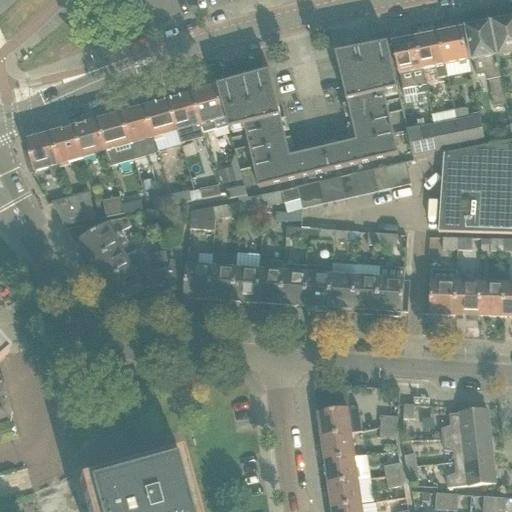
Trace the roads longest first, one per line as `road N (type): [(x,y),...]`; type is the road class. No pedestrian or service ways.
road 1 (tertiary): [(0,125),(152,57),(377,0)]
road 2 (tertiary): [(274,359),(148,357),(100,344),(82,332),(13,206)]
road 3 (tertiary): [(274,359),(511,377)]
road 4 (residential): [(296,511),(274,359)]
